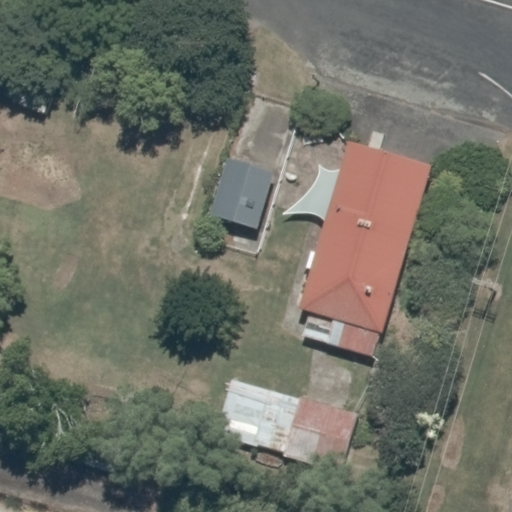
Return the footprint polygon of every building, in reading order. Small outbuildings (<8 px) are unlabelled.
[(302,312),(308,314),(301,339),(367,358),(374,333),(382,335),(429,172),(349,149),(302,312)] [(272,173),(223,162),(210,220),(259,231),(272,173)] [(302,219),(273,208),(252,264),(282,274),(302,219)] [(357,411),(232,375),(214,436),(339,473),(357,411)] [(79,511),(81,507),(0,483),(0,511),(79,511)]
